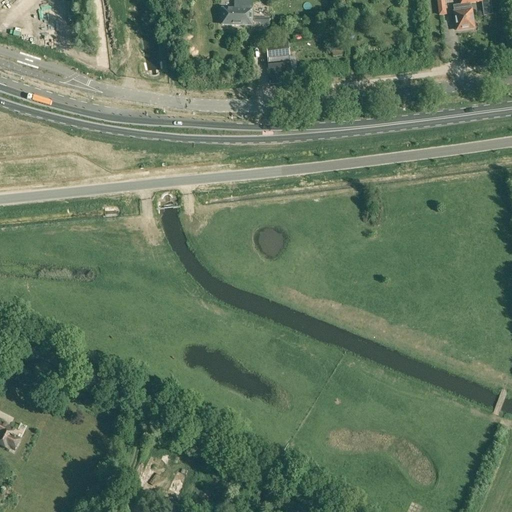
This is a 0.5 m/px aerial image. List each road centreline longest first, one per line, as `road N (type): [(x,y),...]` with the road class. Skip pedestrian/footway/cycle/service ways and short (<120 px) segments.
road 1 (unclassified): [(511,78),(214,106),(111,92),(0,52)]
road 2 (unclassified): [(0,200),(511,142)]
road 3 (unclassified): [(335,511),(186,423),(0,332)]
road 4 (primary): [(325,132),(101,110),(0,81)]
road 5 (primary): [(0,103),(183,139),(265,141),(325,132)]
road 6 (primary): [(511,108),(325,132)]
